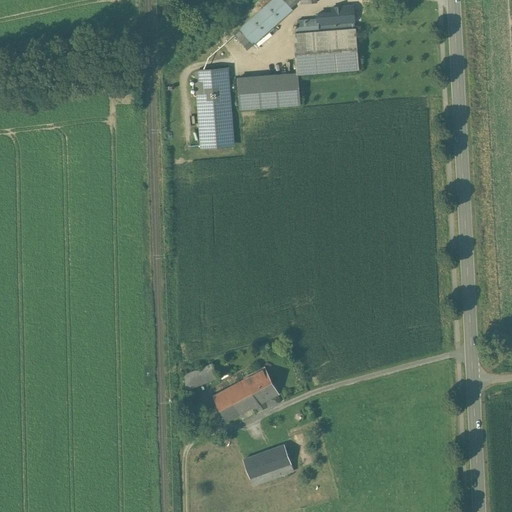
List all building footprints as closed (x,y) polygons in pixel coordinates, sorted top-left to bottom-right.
[(290,7),(283,0),(270,0),(233,33),(248,50),(292,10),(290,7)] [(296,20),(297,31),(354,27),(352,5),(332,6),(332,11),(317,12),(317,18),(296,20)] [(294,32),(297,73),(360,68),(357,27),(354,27),(297,31),(294,32)] [(233,146),(227,68),(195,70),(201,148),(233,146)] [(299,105),(297,73),(237,77),(239,109),(299,105)] [(212,365),(200,370),(203,376),(215,371),(212,365)] [(264,367),(245,378),(259,404),(259,405),(279,394),(264,367)] [(245,379),(226,390),(239,414),(259,404),(245,379)] [(284,445),(243,460),(250,479),(270,471),(272,479),(294,471),(284,445)]
